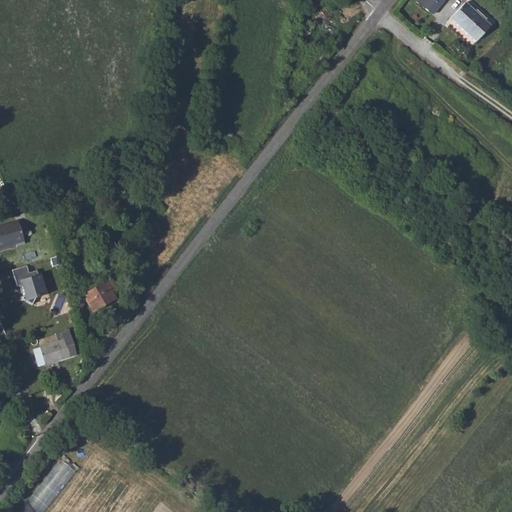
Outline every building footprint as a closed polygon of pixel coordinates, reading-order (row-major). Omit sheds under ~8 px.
[(445,0),(418,0),(434,14),(445,0)] [(487,23),(460,2),(447,18),(474,40),(487,23)] [(36,208),(45,205),(43,198),(34,201),(36,208)] [(17,221),(0,226),(0,248),(15,244),(16,247),(24,244),(17,221)] [(128,251),(132,227),(119,225),(115,249),(128,251)] [(511,255),(511,250),(502,242),(497,249),(509,259),(511,255)] [(28,273),(26,266),(11,270),(16,287),(20,286),(23,296),(21,299),(32,305),(35,299),(46,295),(42,284),(44,284),(41,274),(37,275),(36,271),(28,273)] [(110,280),(105,282),(111,293),(116,290),(110,280)] [(115,299),(111,293),(105,282),(83,295),(92,312),(115,299)] [(55,334),(55,335),(57,341),(40,347),(39,347),(39,348),(44,365),(76,355),(68,330),(55,334)] [(57,341),(55,335),(38,340),(40,347),(57,341)] [(44,365),(39,348),(32,350),(38,367),(44,365)] [(59,459),(17,511),(43,511),(76,472),(59,459)]
